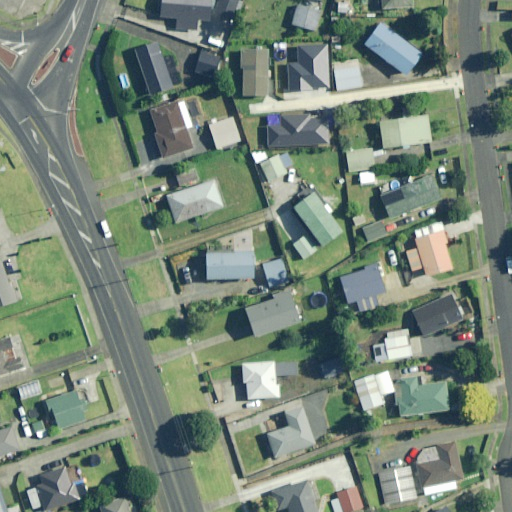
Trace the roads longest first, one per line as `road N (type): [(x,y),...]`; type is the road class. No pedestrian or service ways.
road 1 (secondary): [(184,511),(66,181),(30,118)]
road 2 (residential): [(511,345),(472,79),(468,0)]
